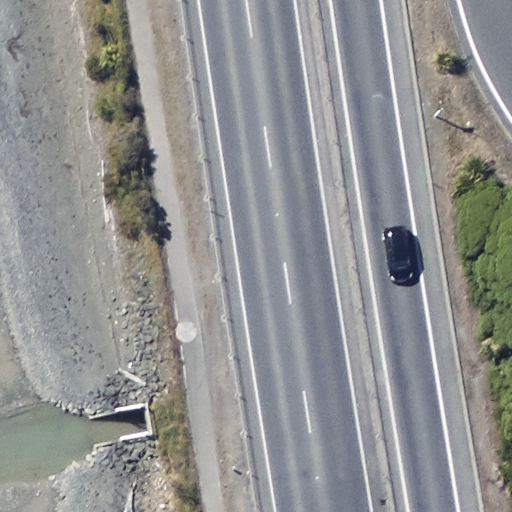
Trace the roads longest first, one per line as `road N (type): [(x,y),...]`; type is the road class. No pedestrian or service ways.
road 1 (trunk): [(356,0),(440,511)]
road 2 (trunk): [(332,511),(252,0)]
